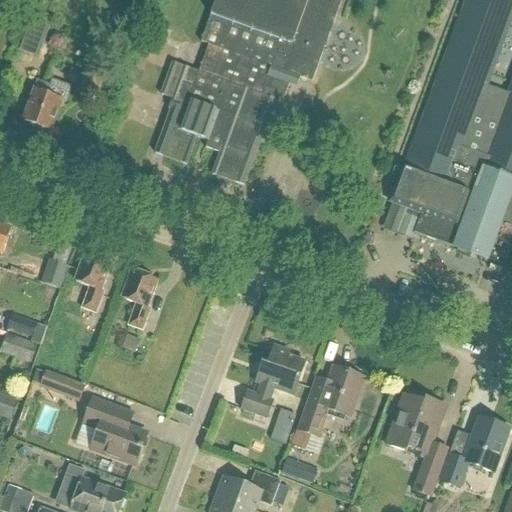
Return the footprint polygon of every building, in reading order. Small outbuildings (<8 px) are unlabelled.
[(312,83),(341,0),(216,0),(201,44),(209,47),(199,74),(173,64),(161,97),(175,102),(155,156),(187,167),(197,139),(208,143),(206,150),(221,155),(213,177),(244,188),(275,103),(282,105),(289,86),(297,89),(300,78),(312,83)] [(420,221),(415,236),(455,250),(487,262),(497,235),(511,240),(511,87),(509,97),(488,89),(511,24),(511,0),(468,0),(394,203),(392,211),(407,217),(420,221)] [(99,98),(106,75),(87,69),(80,92),(99,98)] [(50,88),(37,83),(21,125),(50,135),(62,101),(66,103),(71,90),(52,83),(50,88)] [(150,128),(154,116),(136,111),(132,122),(150,128)] [(0,255),(2,256),(6,246),(11,230),(0,226),(0,255)] [(95,315),(103,294),(99,292),(109,266),(85,257),(75,284),(89,289),(82,311),(95,315)] [(61,292),(69,269),(48,261),(39,285),(61,292)] [(141,332),(149,311),(146,309),(156,283),(132,274),(122,301),(136,306),(128,328),(141,332)] [(13,317),(8,329),(34,338),(32,343),(42,346),(48,330),(38,326),(13,317)] [(0,355),(30,367),(36,349),(5,337),(0,351),(0,355)] [(139,341),(128,337),(123,349),(134,353),(139,341)] [(293,398),(304,365),(287,359),(289,354),(274,349),(267,368),(262,367),(256,384),(260,386),(256,398),(247,395),(241,411),(266,420),(272,404),(269,403),(273,391),(293,398)] [(349,420),(363,380),(333,370),(328,382),(314,377),(289,448),(301,452),(306,439),(316,442),(325,418),(344,425),(346,419),(349,420)] [(47,371),(41,388),(50,392),(57,375),(47,371)] [(71,380),(64,397),(79,403),(85,386),(71,380)] [(0,419),(11,424),(18,403),(0,397),(0,419)] [(403,397),(385,447),(413,457),(414,452),(426,456),(428,457),(432,447),(445,409),(414,398),(413,401),(403,397)] [(136,468),(147,438),(128,431),(133,416),(93,401),(83,427),(98,432),(91,451),(136,468)] [(228,442),(233,424),(218,420),(213,438),(228,442)] [(494,476),(509,432),(479,421),(463,463),(449,458),(440,484),(460,491),(469,467),(494,476)] [(275,431),(272,442),(286,446),(290,436),(275,431)] [(299,484),(305,468),(286,461),(280,476),(299,484)] [(439,475),(421,469),(413,492),(430,498),(439,475)] [(217,498),(253,511),(257,511),(260,504),(272,508),(281,483),(256,473),(250,488),(224,479),(217,498)] [(119,511),(125,497),(82,481),(70,511),(119,511)] [(9,488),(0,510),(0,511),(28,511),(34,497),(9,488)] [(253,511),(217,498),(211,511),(253,511)]
